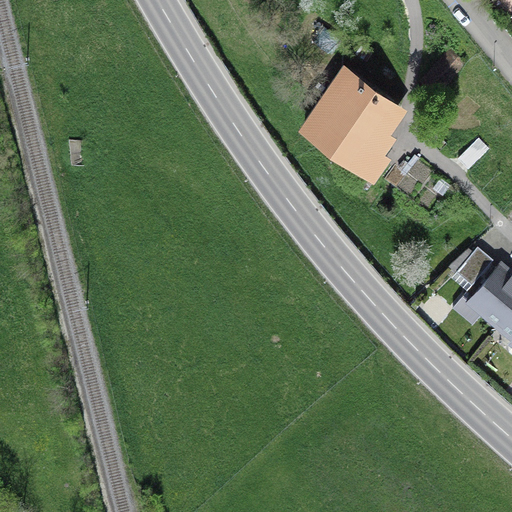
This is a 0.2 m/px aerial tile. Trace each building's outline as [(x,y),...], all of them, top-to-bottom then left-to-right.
[(421,79),(435,93),(464,63),(450,50),(421,79)] [(368,149),(396,109),(345,72),(303,132),(370,180),(384,160),(368,149)] [(456,158),(466,168),(486,149),(476,138),(456,158)] [(470,284),(488,262),(473,249),(454,271),(470,284)] [(511,307),(511,275),(498,264),(467,301),(497,325),(511,307)] [(511,338),(511,307),(497,325),(511,338)]
